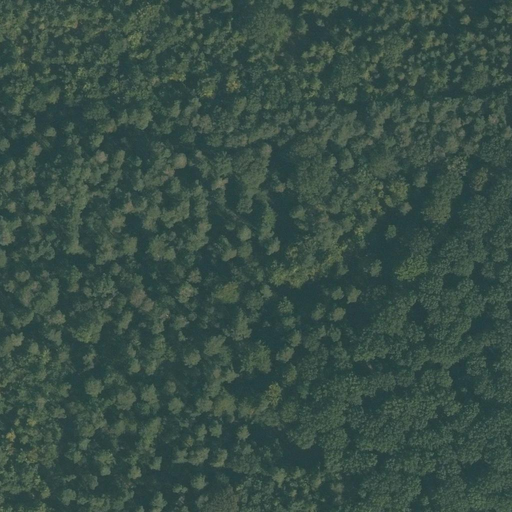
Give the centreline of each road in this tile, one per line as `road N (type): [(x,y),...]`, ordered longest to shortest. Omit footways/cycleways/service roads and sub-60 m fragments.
road 1 (track): [(511,161),(343,339),(218,511)]
road 2 (track): [(511,156),(280,145)]
